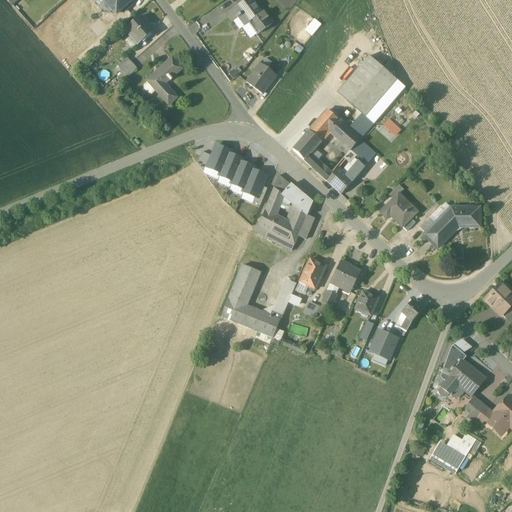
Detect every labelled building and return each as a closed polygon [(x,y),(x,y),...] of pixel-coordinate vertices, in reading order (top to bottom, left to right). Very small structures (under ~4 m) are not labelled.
[(102,0),(116,14),(121,10),(123,12),(131,5),(128,3),(131,1),(130,0),(102,0)] [(246,2),(228,15),(233,22),(237,19),(239,18),(246,26),(250,23),(249,23),(252,21),(261,32),(272,24),(263,12),(261,13),(251,0),(246,0),(245,1),(246,2)] [(145,24),(140,19),(125,31),(131,38),(133,36),(140,43),(154,30),(147,22),(145,24)] [(312,36),(321,24),(314,19),(304,31),(312,36)] [(368,57),(337,94),(361,115),(373,125),(405,88),(368,57)] [(127,58),(117,66),(122,72),(132,63),(127,58)] [(177,98),(165,85),(170,80),(171,81),(171,80),(171,79),(182,69),(172,59),(147,81),(169,106),(177,98)] [(132,63),(122,72),(127,78),(137,69),(132,63)] [(276,77),(260,65),(246,83),(262,95),(276,77)] [(327,111),(309,132),(319,142),(328,132),(338,121),(327,111)] [(348,130),(351,133),(360,141),(373,125),(361,115),(348,130)] [(338,121),(328,132),(336,139),(346,128),(338,121)] [(396,136),(402,129),(390,121),(385,128),(396,136)] [(346,128),(336,139),(342,143),(351,133),(348,130),(346,128)] [(386,128),(382,132),(390,141),(394,137),(386,128)] [(309,132),(292,150),(311,168),(317,161),(309,154),(319,142),(309,132)] [(351,133),(342,143),(351,151),(360,141),(351,133)] [(360,141),(351,151),(367,165),(376,155),(360,141)] [(207,168),(222,174),(229,156),(231,152),(216,147),(212,157),(207,168)] [(207,168),(212,157),(202,153),(197,164),(203,173),(205,168),(207,168)] [(348,155),(345,159),(351,164),(354,161),(348,155)] [(221,178),(233,182),(240,163),(241,160),(229,156),(222,174),(221,178)] [(317,161),(311,168),(317,173),(323,166),(317,161)] [(231,185),(245,191),(252,171),(253,168),(240,163),(233,182),(231,185)] [(354,167),(346,177),(352,182),(363,169),(363,168),(361,166),(359,164),(357,163),(354,167)] [(333,173),(324,165),(323,166),(317,173),(326,181),(333,173)] [(346,177),(337,169),(326,182),(341,195),(352,182),(346,177)] [(266,176),(252,171),(245,191),(244,193),(255,198),(257,198),(261,187),(266,176)] [(290,186),(279,176),(274,189),(282,195),(290,186)] [(282,195),(281,196),(283,198),(282,200),(289,206),(291,204),(293,206),(297,209),(306,217),(307,216),(312,204),(290,186),(282,195)] [(399,186),(389,196),(393,200),(398,195),(399,195),(403,191),(399,186)] [(255,198),(253,203),(260,206),(267,190),(261,187),(257,198),(255,198)] [(282,195),(274,189),(256,233),(265,238),(268,231),(275,217),(282,200),(283,198),(281,196),(282,195)] [(393,200),(380,214),(386,220),(390,217),(402,228),(411,219),(415,215),(403,203),(405,201),(399,195),(398,195),(393,200)] [(282,200),(275,217),(290,225),(291,222),(289,221),(291,214),(293,206),(291,204),(289,206),(282,200)] [(306,217),(297,209),(291,222),(290,225),(289,227),(299,232),(306,217)] [(425,234),(424,236),(434,246),(444,236),(447,239),(455,232),(462,228),(479,228),(479,209),(450,209),(434,225),(425,234)] [(315,220),(307,216),(306,217),(299,232),(298,236),(306,240),(315,220)] [(275,217),(268,231),(265,238),(265,239),(282,247),(291,252),(298,236),(299,232),(289,227),(290,225),(275,217)] [(411,219),(402,228),(407,232),(415,224),(411,219)] [(434,225),(428,219),(419,228),(425,234),(434,225)] [(316,266),(309,262),(299,283),(306,286),(315,290),(326,267),(317,263),(316,266)] [(351,267),(341,262),(331,283),(350,293),(360,273),(350,268),(351,267)] [(260,274),(242,266),(220,318),(239,325),(247,307),(260,274)] [(260,312),(247,307),(239,325),(273,339),(294,287),(286,283),(276,308),(274,307),(260,312)] [(306,286),(299,283),(296,290),(297,293),(300,294),(303,293),(306,286)] [(511,295),(501,284),(495,291),(495,294),(493,296),(490,296),(485,301),(493,309),(494,309),(494,308),(501,315),(500,316),(501,317),(502,316),(511,305),(511,295)] [(337,296),(327,291),(322,303),(331,308),(337,296)] [(378,299),(362,292),(354,310),(370,317),(378,299)] [(309,301),(303,313),(315,319),(321,307),(309,301)] [(412,301),(401,314),(406,318),(411,323),(423,311),(412,301)] [(511,305),(502,316),(506,320),(511,314),(511,305)] [(391,336),(403,341),(406,333),(400,329),(406,318),(401,314),(391,336)] [(406,318),(400,329),(406,333),(411,323),(406,318)] [(359,339),(366,342),(373,324),(366,321),(359,339)] [(291,324),(290,333),(307,336),(309,328),(291,324)] [(398,340),(379,332),(370,352),(389,361),(398,340)] [(440,377),(444,382),(462,362),(466,358),(451,345),(440,377)] [(462,362),(444,382),(440,387),(442,389),(438,393),(445,399),(448,395),(454,399),(466,392),(471,397),(485,380),(462,362)] [(492,414),(486,420),(487,421),(500,433),(507,425),(511,429),(511,400),(508,397),(492,414)] [(474,399),(466,409),(472,414),(480,404),(474,399)] [(480,404),(472,414),(477,418),(486,409),(480,404)] [(477,418),(474,422),(478,426),(487,421),(486,420),(492,414),(486,409),(477,418)] [(466,435),(462,442),(454,437),(448,447),(456,451),(452,459),(460,464),(475,440),(466,435)] [(454,474),(460,464),(452,459),(456,451),(448,447),(439,441),(428,459),(454,474)]
